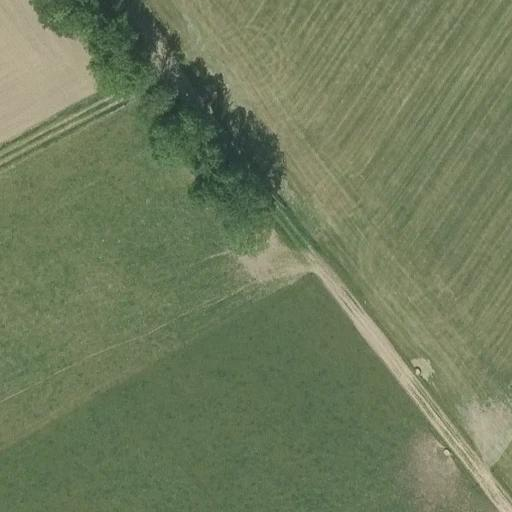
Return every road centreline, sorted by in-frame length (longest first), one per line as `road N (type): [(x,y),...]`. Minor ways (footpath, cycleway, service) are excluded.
road 1 (track): [(75,0),(140,78),(0,154)]
road 2 (track): [(140,78),(250,218)]
